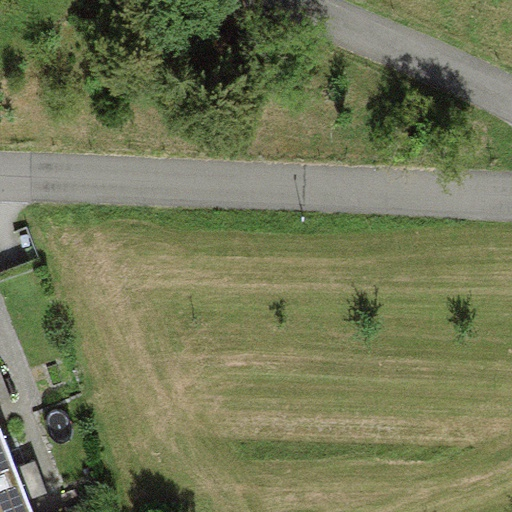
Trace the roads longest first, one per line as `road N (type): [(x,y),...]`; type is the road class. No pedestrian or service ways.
road 1 (residential): [(511,196),(0,176)]
road 2 (unclassified): [(511,102),(290,0)]
